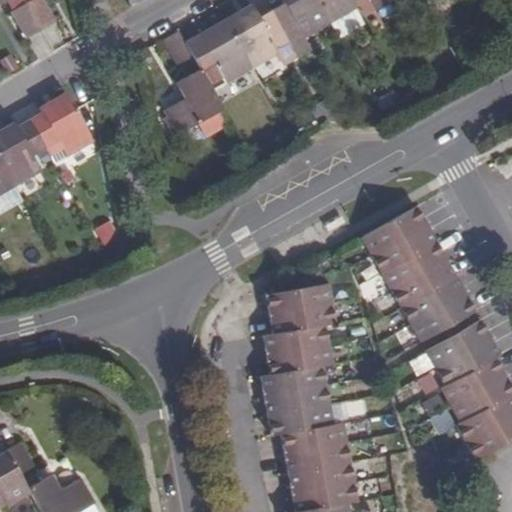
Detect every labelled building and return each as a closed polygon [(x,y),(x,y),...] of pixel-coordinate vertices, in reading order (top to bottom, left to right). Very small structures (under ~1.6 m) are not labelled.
[(28,0),(25,2),(40,29),(55,20),(43,0),(28,0)] [(273,0),(266,4),(282,30),(294,50),(307,44),(304,39),(331,24),(317,0),(273,0)] [(317,0),(331,24),(358,8),(353,0),(317,0)] [(10,11),(25,38),(40,29),(25,2),(10,11)] [(225,22),(252,69),(279,54),(269,38),(282,30),(266,4),(254,11),(252,7),(225,22)] [(200,70),(208,84),(221,76),(226,85),(252,69),(225,22),(199,38),(206,49),(192,57),(193,59),(200,70)] [(178,32),(163,41),(178,67),(181,65),(187,77),(174,84),(182,100),(164,110),(178,134),(223,110),(208,84),(200,70),(193,59),(192,57),(178,32)] [(40,115),(27,122),(43,150),(53,166),(66,158),(92,143),(72,108),(66,96),(38,112),(40,115)] [(0,133),(0,165),(13,188),(39,174),(30,157),(43,150),(27,122),(14,130),(12,126),(0,133)] [(279,167),(285,177),(301,167),(295,157),(279,167)] [(0,196),(13,188),(0,165),(0,196)] [(414,207),(360,238),(370,256),(420,227),(418,223),(422,221),(414,207)] [(420,227),(370,256),(380,274),(435,242),(427,230),(423,232),(420,227)] [(435,242),(380,274),(389,290),(440,262),(437,257),(441,255),(435,242)] [(440,262),(389,290),(399,308),(454,278),(447,264),(442,266),(440,262)] [(454,278),(399,308),(409,325),(459,297),(456,292),(461,289),(454,278)] [(327,284),(265,295),(268,308),(272,307),(273,313),(331,303),(327,284)] [(459,297),(409,325),(419,342),(474,312),(466,299),(462,301),(459,297)] [(274,319),(270,320),(272,333),(324,324),(334,322),(331,303),(273,313),(274,319)] [(478,321),(424,352),(433,369),(484,341),(482,336),(486,334),(478,321)] [(272,333),(262,335),(265,349),(270,348),(271,354),(328,344),(324,324),(272,333)] [(484,341),(433,369),(444,387),(494,358),(498,356),(491,343),(487,346),(484,341)] [(328,344),(271,354),(272,360),(267,361),(269,374),(321,365),(331,363),(328,344)] [(444,387),(439,389),(449,407),(499,378),(497,374),(501,371),(494,358),(444,387)] [(269,374),(259,376),(261,390),(266,389),(267,395),(325,385),(321,365),(269,374)] [(499,378),(449,407),(459,424),(509,396),(511,393),(511,390),(506,381),(502,383),(499,378)] [(269,401),(263,402),(266,416),(271,415),(329,405),(325,385),(267,395),(269,401)] [(426,417),(444,407),(437,394),(419,404),(426,417)] [(459,424),(454,427),(464,444),(511,416),(511,411),(511,410),(511,400),(509,396),(459,424)] [(272,421),(267,422),(269,436),(279,434),(332,424),(329,405),(271,415),(272,421)] [(449,412),(430,414),(432,432),(451,430),(449,412)] [(511,416),(464,444),(474,461),(511,439),(511,416)] [(332,424),(279,434),(282,448),(287,447),(288,453),(346,443),(342,423),(332,424)] [(4,448),(19,476),(34,468),(18,440),(4,448)] [(346,443),(288,453),(289,459),(284,460),(287,473),(349,462),(346,443)] [(0,493),(4,500),(5,504),(28,491),(25,487),(19,476),(4,448),(0,450),(0,493)] [(349,462),(287,473),(289,486),(294,486),(295,491),(352,481),(349,462)] [(28,491),(39,511),(75,511),(92,503),(79,478),(56,490),(48,474),(25,487),(28,491)] [(296,497),(291,498),(293,511),(346,503),(356,500),(352,481),(295,491),(296,497)] [(293,511),(292,511),(347,511),(346,503),(293,511)]
